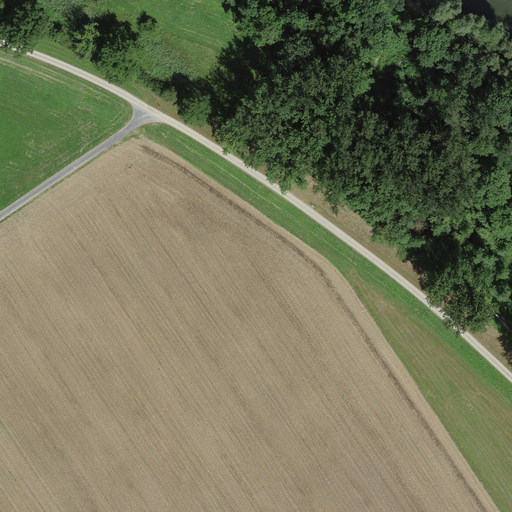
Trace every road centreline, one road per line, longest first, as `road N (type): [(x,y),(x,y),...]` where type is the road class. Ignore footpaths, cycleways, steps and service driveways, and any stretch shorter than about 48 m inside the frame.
road 1 (track): [(0,42),(106,85),(233,159),(384,266),(511,377)]
road 2 (track): [(0,216),(149,109)]
